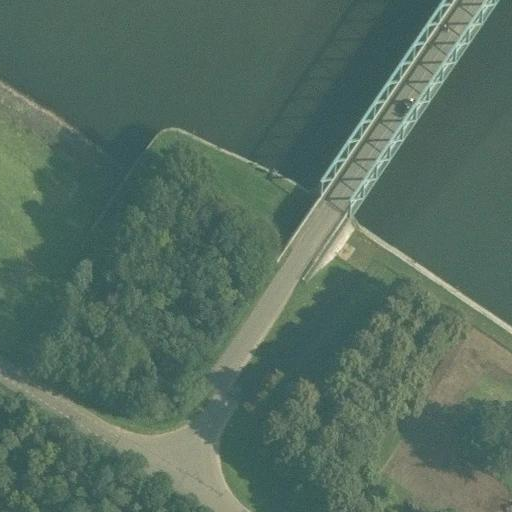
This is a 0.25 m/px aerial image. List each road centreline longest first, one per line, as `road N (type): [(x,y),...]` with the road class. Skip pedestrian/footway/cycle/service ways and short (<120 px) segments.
road 1 (unclassified): [(174,476),(496,0)]
road 2 (unclassified): [(0,367),(174,476)]
